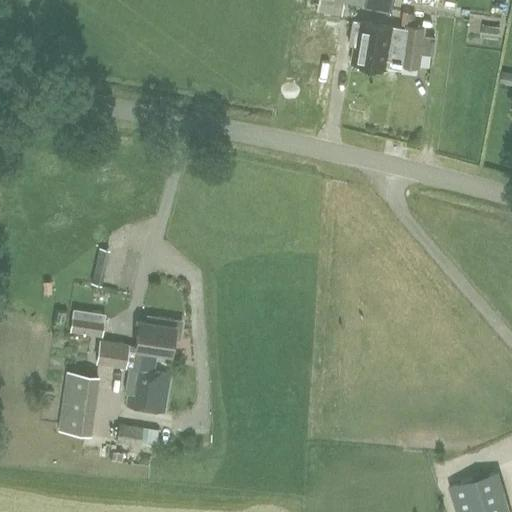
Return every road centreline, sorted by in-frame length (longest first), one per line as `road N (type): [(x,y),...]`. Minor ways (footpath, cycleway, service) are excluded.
road 1 (tertiary): [(511,202),(0,87)]
road 2 (unknown): [(380,172),(511,330)]
